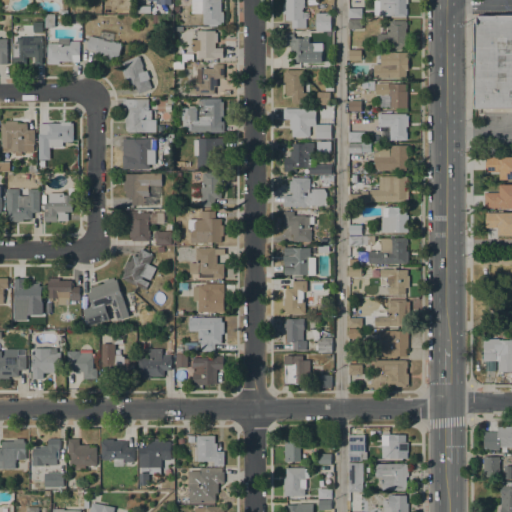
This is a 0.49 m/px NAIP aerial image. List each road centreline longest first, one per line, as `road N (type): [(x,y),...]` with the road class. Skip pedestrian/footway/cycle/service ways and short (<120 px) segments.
road 1 (residential): [(253,0),(253,511)]
road 2 (tertiary): [(446,407),(0,408)]
road 3 (secondary): [(446,348),(444,0)]
road 4 (residential): [(0,90),(90,97),(89,244)]
